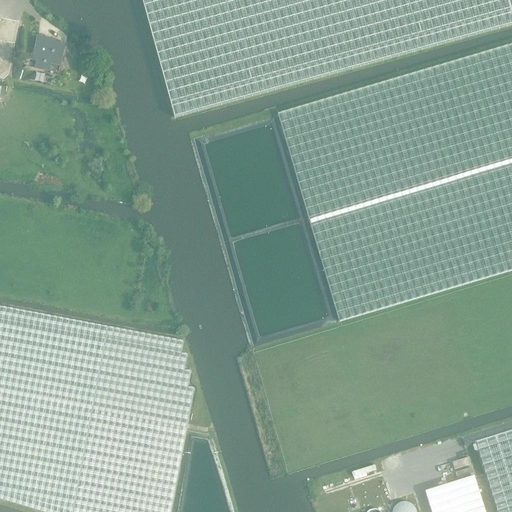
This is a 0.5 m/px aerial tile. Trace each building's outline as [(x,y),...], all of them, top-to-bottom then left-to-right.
[(511,25),(511,0),(139,0),(172,120),(511,25)] [(60,65),(64,42),(37,37),(32,60),(36,61),(35,68),(49,70),(50,63),(60,65)] [(261,123),(195,143),(205,177),(238,282),(296,469),(466,417),(511,402),(511,45),(454,63),(261,123)] [(0,305),(0,497),(45,511),(170,511),(186,427),(193,389),(187,388),(190,372),(184,371),(187,355),(180,354),(183,340),(113,327),(0,305)] [(511,511),(511,431),(476,443),(497,511),(511,511)] [(452,463),(454,470),(470,465),(468,458),(452,463)] [(471,468),(455,473),(457,479),(473,474),(471,468)] [(426,492),(431,511),(485,511),(474,477),(426,492)]
